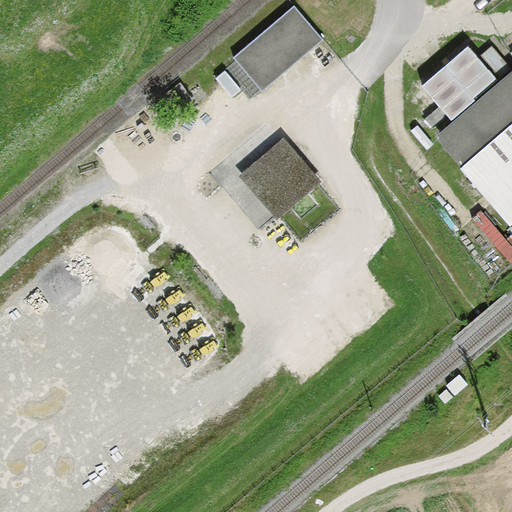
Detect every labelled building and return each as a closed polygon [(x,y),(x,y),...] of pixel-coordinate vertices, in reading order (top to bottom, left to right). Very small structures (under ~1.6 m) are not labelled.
[(238,61),(218,78),(234,97),(244,89),(251,98),(262,88),(264,91),(323,40),(294,6),(235,57),(238,61)] [(425,85),(455,122),(477,103),(474,99),(498,79),(470,47),(425,85)] [(455,122),(441,133),(450,145),(477,177),(492,194),(511,218),(511,74),(477,103),(455,122)] [(285,140),(242,177),(278,217),(319,180),(285,140)] [(511,247),(488,212),(478,219),(510,267),(511,265),(511,247)]
